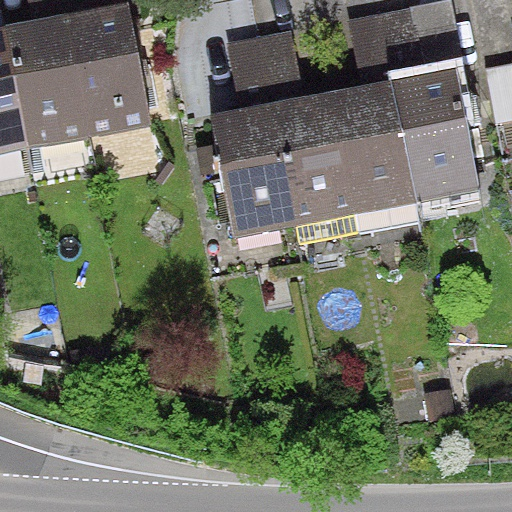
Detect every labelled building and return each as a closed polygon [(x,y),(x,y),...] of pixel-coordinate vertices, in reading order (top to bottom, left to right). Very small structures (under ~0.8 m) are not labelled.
[(30,0),(34,18),(67,12),(97,6),(96,0),(30,0)] [(128,0),(97,6),(67,12),(90,137),(154,125),(130,0),(128,0)] [(442,0),(411,6),(424,73),(455,67),(464,65),(451,0),(442,0)] [(349,17),(362,84),(393,78),(424,73),(411,6),(349,17)] [(30,148),(90,137),(67,12),(34,18),(6,23),(30,148)] [(0,153),(30,148),(6,23),(0,24),(0,153)] [(227,43),(241,107),(274,100),(304,95),(291,30),(227,43)] [(424,73),(393,78),(417,201),(478,190),(455,67),(424,73)] [(355,213),(417,201),(393,78),(362,84),(332,90),(355,213)] [(297,224),(355,213),(332,90),(304,95),(274,100),(297,224)] [(232,236),(297,224),(274,100),(241,107),(209,113),(232,236)]
